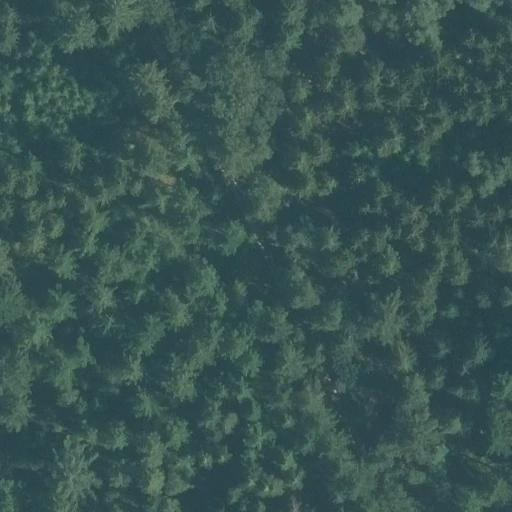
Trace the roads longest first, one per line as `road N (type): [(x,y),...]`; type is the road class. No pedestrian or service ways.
road 1 (track): [(128,0),(384,511)]
road 2 (track): [(303,0),(237,217)]
